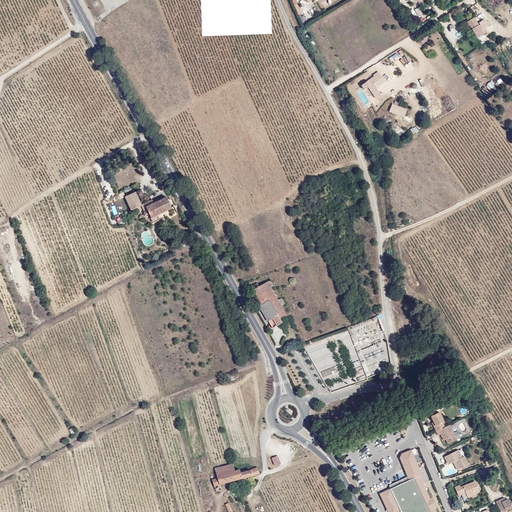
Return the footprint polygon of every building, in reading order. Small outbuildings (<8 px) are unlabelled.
[(476,24),(475,22),(469,27),(473,34),(480,29),(476,24)] [(485,36),(480,29),(473,34),(478,41),(485,36)] [(375,78),(378,83),(382,80),(375,69),(369,72),(371,73),(357,82),(361,87),(365,84),(373,95),(378,92),(373,86),(370,81),(375,78)] [(490,90),(495,85),(491,80),(486,85),(490,90)] [(430,91),(427,86),(422,89),(425,95),(430,91)] [(357,94),(366,105),(369,103),(363,95),(365,93),(362,90),(357,94)] [(389,103),(387,108),(400,113),(402,107),(398,106),(399,103),(396,102),(396,99),(391,98),(390,103),(389,103)] [(134,191),(124,195),(131,212),(141,207),(134,191)] [(155,204),(153,200),(144,205),(146,210),(152,221),(173,210),(166,198),(155,204)] [(247,284),(252,292),(267,285),(270,283),(269,280),(267,276),(257,281),(255,279),(247,284)] [(266,297),(272,294),(267,285),(252,292),(257,301),(266,297)] [(282,312),(272,294),(266,297),(276,314),(282,312)] [(268,324),(278,319),(276,314),(266,297),(257,301),(255,303),(268,324)] [(345,338),(344,339),(350,362),(357,360),(349,331),(344,333),(345,338)] [(337,366),(321,371),(323,377),(339,373),(337,366)] [(436,433),(445,428),(442,424),(444,422),(439,413),(431,418),(433,422),(431,423),(436,433)] [(457,440),(449,426),(445,428),(436,433),(438,436),(440,435),(443,441),(446,440),(448,444),(457,440)] [(457,449),(445,457),(448,464),(455,460),(459,469),(469,463),(464,455),(461,456),(457,449)] [(411,450),(401,455),(399,459),(407,479),(421,473),(411,450)] [(208,472),(211,483),(217,481),(216,478),(255,463),(252,456),(238,462),(236,458),(231,460),(228,452),(210,459),(213,470),(208,472)] [(273,466),(280,463),(277,456),(271,458),(273,466)] [(409,481),(380,495),(387,511),(435,511),(434,510),(436,509),(431,499),(430,500),(423,485),(425,484),(421,475),(409,481)] [(470,495),(478,491),(482,489),(477,479),(463,485),(463,484),(457,486),(462,495),(468,491),(470,495)] [(504,495),(495,499),(501,511),(507,511),(507,510),(511,507),(511,501),(508,496),(505,497),(504,495)]
